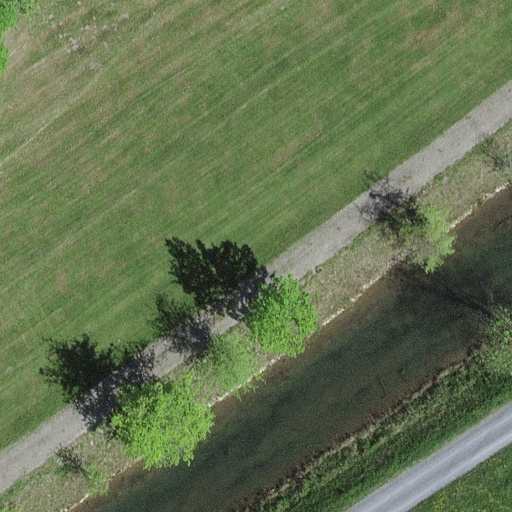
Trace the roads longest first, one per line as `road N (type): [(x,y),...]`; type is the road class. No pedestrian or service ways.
road 1 (track): [(0,474),(511,98)]
road 2 (track): [(511,426),(387,511)]
